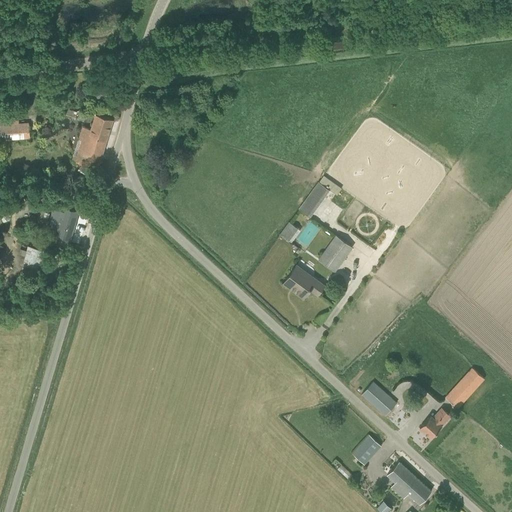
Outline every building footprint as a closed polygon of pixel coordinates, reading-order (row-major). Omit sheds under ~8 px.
[(97,168),(100,159),(113,119),(96,113),(91,129),(83,126),(79,139),(81,139),(76,154),(75,154),(73,161),(97,168)] [(0,139),(0,140),(30,137),(29,123),(0,125),(0,139)] [(310,217),(330,190),(318,181),(299,208),(310,217)] [(55,203),(48,225),(56,228),(53,239),(69,244),(79,210),(55,203)] [(289,221),(279,234),(289,241),(298,228),(289,221)] [(352,246),(336,235),(318,259),(335,271),(352,246)] [(41,276),(48,251),(28,246),(22,271),(41,276)] [(294,290),(303,298),(310,289),(318,295),(325,285),(297,265),(285,281),(295,288),(294,290)] [(445,397),(446,397),(457,408),(484,378),(472,367),(445,397)] [(373,381),(362,394),(385,415),(397,402),(373,381)] [(420,427),(431,437),(442,426),(441,425),(451,415),(442,407),(432,417),(430,415),(420,427)] [(364,464),(381,445),(369,434),(352,453),(364,464)] [(399,461),(387,474),(395,482),(391,486),(404,498),(408,493),(420,503),(431,491),(399,461)] [(384,500),(378,507),(383,511),(387,511),(391,507),(384,500)]
